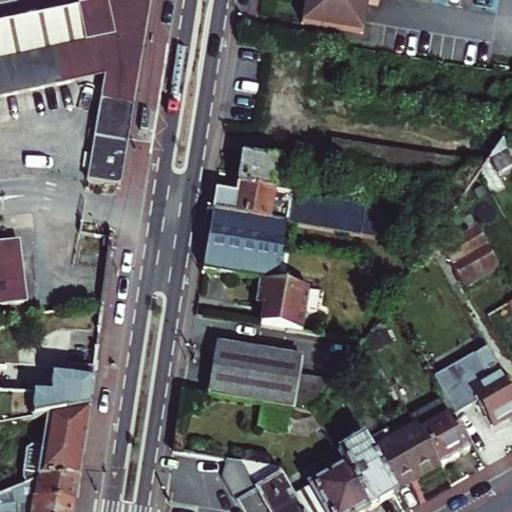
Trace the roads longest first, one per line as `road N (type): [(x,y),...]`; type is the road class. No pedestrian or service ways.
road 1 (primary): [(192,0),(112,511)]
road 2 (primary): [(141,511),(220,0)]
